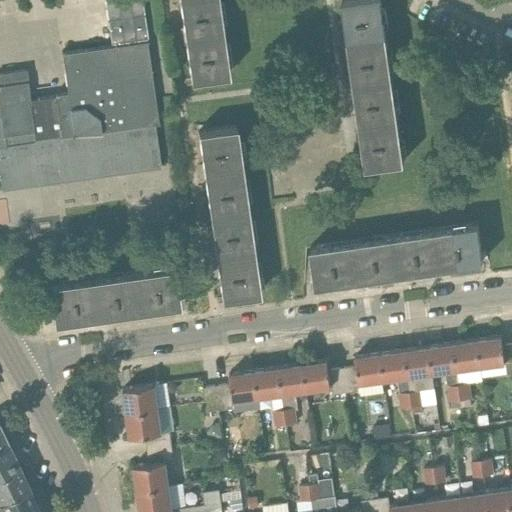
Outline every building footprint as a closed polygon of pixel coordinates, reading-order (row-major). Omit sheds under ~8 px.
[(179,0),(184,37),(222,32),(217,0),(179,0)] [(342,0),(348,41),(386,36),(381,0),(342,0)] [(228,74),(222,32),(184,37),(190,79),(228,74)] [(354,83),(392,77),(386,36),(348,41),(354,83)] [(160,167),(154,124),(159,124),(159,122),(158,123),(147,42),(148,41),(148,40),(116,45),(115,44),(114,44),(115,45),(63,52),(63,51),(61,51),(66,85),(71,84),(72,92),(56,94),(56,93),(55,93),(56,96),(30,99),(27,81),(26,70),(11,72),(0,73),(0,182),(1,189),(2,189),(2,188),(159,166),(159,167),(160,167)] [(354,83),(360,125),(398,119),(392,77),(354,83)] [(404,161),(398,119),(360,125),(366,166),(404,161)] [(198,131),(203,172),(241,167),(236,125),(198,131)] [(209,214),(247,209),(241,167),(203,172),(209,214)] [(247,209),(209,214),(215,256),(253,250),(247,209)] [(483,261),(477,223),(436,229),(441,267),(483,261)] [(394,234),(399,272),(441,267),(436,229),(394,234)] [(357,278),(399,272),(394,234),(352,240),(357,278)] [(310,246),(316,284),(357,278),(352,240),(310,246)] [(259,292),(253,250),(215,256),(221,298),(259,292)] [(174,265),(132,271),(138,309),(179,303),(174,265)] [(96,315),(138,309),(132,271),(90,277),(96,315)] [(48,283),(54,321),(96,315),(90,277),(48,283)] [(507,370),(511,368),(511,343),(503,344),(501,335),(477,338),(481,365),(506,362),(507,370)] [(482,380),(481,365),(477,338),(453,342),(461,398),(472,397),(470,381),(482,380)] [(460,399),(461,398),(453,342),(428,345),(432,372),(445,370),(449,400),(450,400),(460,399)] [(434,387),(432,372),(428,345),(404,349),(412,406),(421,404),(423,404),(421,389),(434,387)] [(401,407),(412,406),(404,349),(379,352),(383,379),(397,377),(401,407)] [(359,382),(383,379),(379,352),(355,355),(356,365),(342,367),(346,391),(360,390),(359,382)] [(333,393),(346,391),(342,367),(328,369),(327,359),(303,363),(306,390),(332,386),(333,393)] [(296,391),(306,390),(303,363),(278,366),(286,424),(297,422),(296,408),(298,408),(296,391)] [(271,395),(275,425),(286,424),(278,366),(254,370),(257,397),(271,395)] [(220,409),(233,407),(232,400),(257,397),(254,370),(229,373),(231,383),(217,385),(220,409)] [(127,412),(158,408),(155,383),(123,388),(127,412)] [(206,411),(220,409),(217,385),(203,386),(206,411)] [(422,412),(421,404),(412,406),(413,413),(422,412)] [(170,431),(162,432),(158,408),(127,412),(130,436),(145,434),(147,448),(172,445),(170,431)] [(219,421),(206,422),(207,433),(220,432),(219,421)] [(451,445),(450,435),(442,436),(443,446),(451,445)] [(0,471),(18,464),(7,440),(0,442),(0,471)] [(137,489),(169,484),(166,460),(173,458),(172,445),(147,448),(149,462),(134,464),(137,489)] [(470,451),(471,460),(480,458),(479,449),(470,451)] [(481,458),(484,474),(494,473),(492,457),(481,458)] [(473,476),(484,474),(481,458),(480,458),(471,460),(473,476)] [(433,465),(436,481),(446,480),(444,463),(433,465)] [(18,464),(0,471),(0,498),(30,488),(18,464)] [(425,483),(436,481),(433,465),(423,466),(425,483)] [(309,483),(318,481),(317,473),(308,474),(309,483)] [(337,511),(338,510),(336,495),(320,497),(318,481),(309,483),(313,511),(337,511)] [(313,511),(309,483),(299,484),(301,500),(298,501),(299,511),(313,511)] [(137,489),(140,511),(144,511),(172,508),(169,484),(137,489)] [(488,511),(511,511),(511,503),(510,485),(486,489),(488,511)] [(0,511),(40,511),(30,488),(0,498),(0,511)] [(205,504),(221,501),(220,493),(219,489),(203,491),(205,504)] [(464,511),(488,511),(486,489),(462,492),(464,511)] [(220,493),(221,501),(230,500),(242,499),(241,490),(220,493)] [(439,511),(464,511),(462,492),(438,496),(439,511)] [(256,495),(248,496),(250,506),(257,505),(256,495)] [(415,511),(414,499),(390,502),(389,495),(375,497),(376,511),(415,511)] [(415,511),(439,511),(438,496),(414,499),(415,511)] [(362,507),(338,510),(337,511),(376,511),(375,497),(361,499),(362,507)] [(222,511),(221,501),(205,504),(188,506),(172,508),(144,511),(222,511)] [(289,511),(288,501),(263,505),(264,511),(289,511)]
